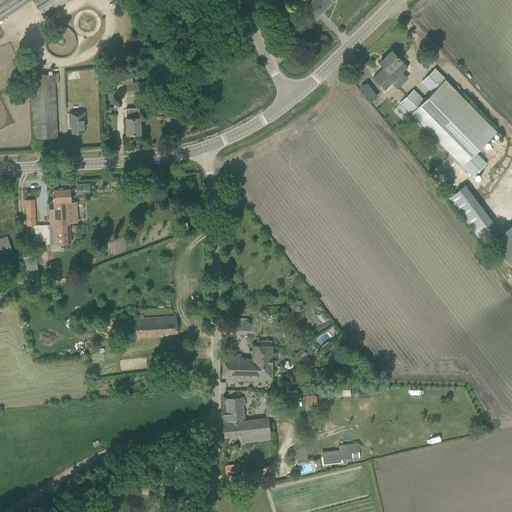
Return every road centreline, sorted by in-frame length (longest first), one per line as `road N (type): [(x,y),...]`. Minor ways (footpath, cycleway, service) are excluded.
road 1 (unclassified): [(208,511),(217,420),(215,206),(202,148)]
road 2 (track): [(217,420),(96,463),(16,511)]
road 3 (tertiary): [(0,169),(146,160),(202,148)]
road 4 (tertiary): [(293,98),(397,0)]
